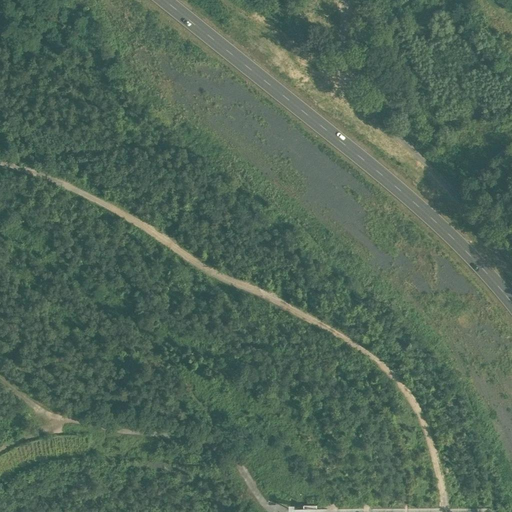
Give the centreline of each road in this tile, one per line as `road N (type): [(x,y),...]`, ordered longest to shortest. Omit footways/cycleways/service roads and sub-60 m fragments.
road 1 (track): [(451,511),(429,429),(411,395),(358,348),(216,278),(114,211),(0,165)]
road 2 (secondary): [(159,0),(445,227),(511,300)]
road 3 (track): [(272,511),(241,464),(200,440),(73,422),(8,452)]
